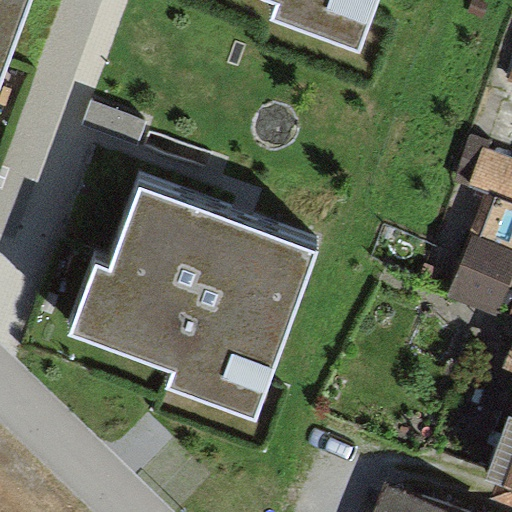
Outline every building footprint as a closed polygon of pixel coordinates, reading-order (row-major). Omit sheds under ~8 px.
[(0,0),(0,81),(28,0),(0,0)] [(374,0),(278,0),(276,7),(362,37),(374,0)] [(511,470),(498,508),(509,511),(511,511),(511,156),(472,141),(418,279),(511,315),(511,470)] [(320,239),(144,177),(116,255),(98,249),(73,319),(179,357),(172,375),(260,407),(320,239)] [(443,511),(396,495),(388,511),(443,511)]
